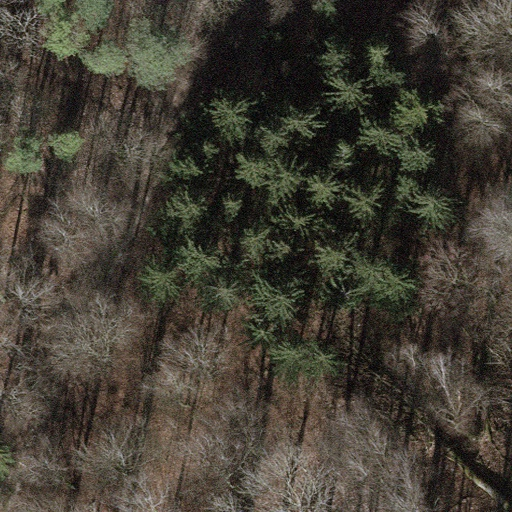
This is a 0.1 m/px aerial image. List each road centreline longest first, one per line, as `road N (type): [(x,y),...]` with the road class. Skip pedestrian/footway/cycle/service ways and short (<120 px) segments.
road 1 (track): [(238,0),(72,303),(0,500)]
road 2 (track): [(511,147),(365,376),(263,511)]
